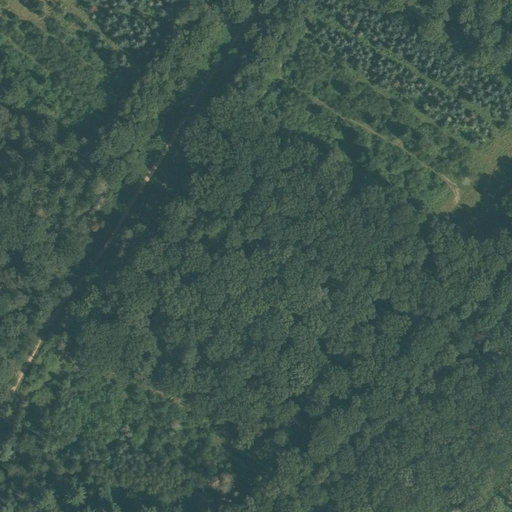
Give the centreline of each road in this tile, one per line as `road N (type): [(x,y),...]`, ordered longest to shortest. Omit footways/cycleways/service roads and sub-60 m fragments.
road 1 (unknown): [(272,0),(76,314),(63,357),(17,405),(0,436)]
road 2 (track): [(260,0),(47,329)]
